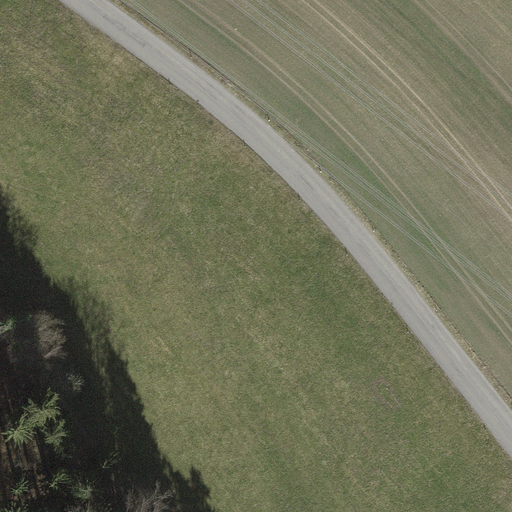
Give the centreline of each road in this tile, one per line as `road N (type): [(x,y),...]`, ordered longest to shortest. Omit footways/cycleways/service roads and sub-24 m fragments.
road 1 (tertiary): [(80,0),(204,90),(336,213),(511,434)]
road 2 (track): [(0,311),(133,511)]
